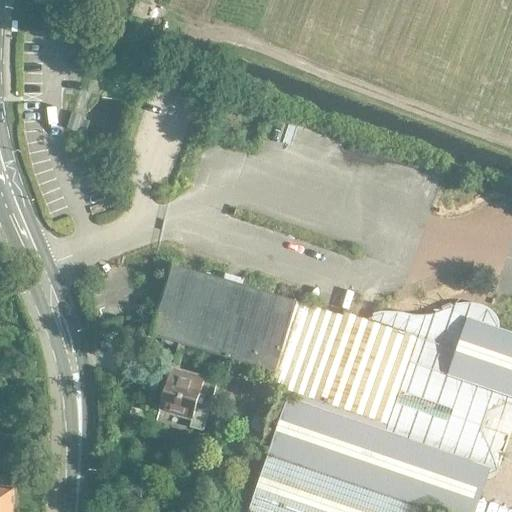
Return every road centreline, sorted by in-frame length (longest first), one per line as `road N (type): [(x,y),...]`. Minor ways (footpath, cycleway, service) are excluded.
road 1 (track): [(511,140),(155,14)]
road 2 (secondary): [(76,511),(75,370),(0,163)]
